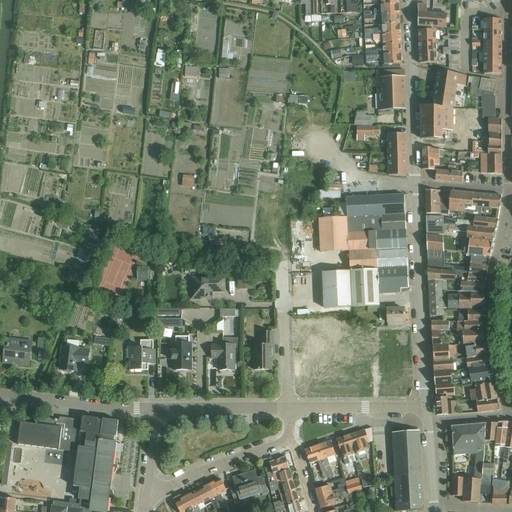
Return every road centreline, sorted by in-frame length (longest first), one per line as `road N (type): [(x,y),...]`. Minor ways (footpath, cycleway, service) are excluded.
road 1 (residential): [(511,414),(489,331),(508,191)]
road 2 (residential): [(426,408),(416,185)]
road 3 (residential): [(508,191),(507,0)]
road 4 (residential): [(416,185),(409,0)]
road 5 (residential): [(145,494),(291,436)]
road 6 (residential): [(0,396),(154,411)]
road 7 (residential): [(287,410),(426,408)]
road 8 (residential): [(154,411),(287,410)]
